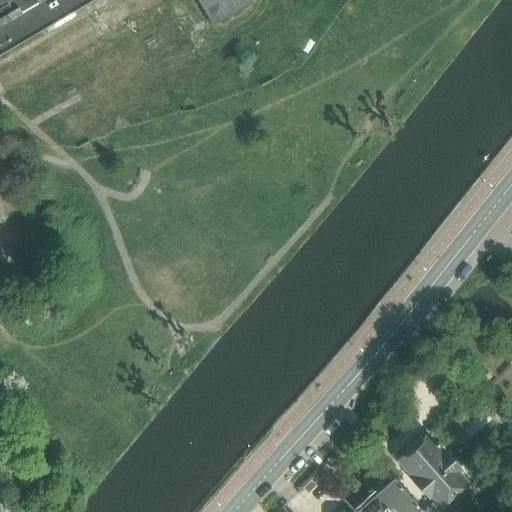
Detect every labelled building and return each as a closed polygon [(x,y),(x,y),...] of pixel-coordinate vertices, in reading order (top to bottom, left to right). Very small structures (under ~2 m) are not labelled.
[(0,0),(0,52),(88,0),(197,0),(213,26),(253,3),(251,0),(0,0)] [(424,439),(401,460),(418,479),(416,481),(428,494),(431,491),(441,503),(466,480),(471,476),(458,462),(457,463),(453,466),(445,457),(442,459),(434,450),(438,446),(436,444),(432,447),(424,439)] [(384,491),(376,498),(387,511),(420,511),(394,482),(394,483),(389,483),(384,488),(384,491)] [(387,511),(376,498),(369,504),(364,504),(359,509),(358,511),(387,511)] [(10,501),(2,504),(6,511),(13,508),(10,501)] [(453,511),(447,504),(440,511),(433,503),(422,511),(453,511)]
